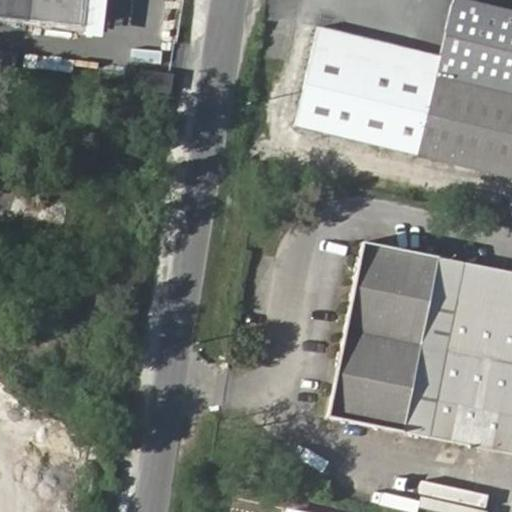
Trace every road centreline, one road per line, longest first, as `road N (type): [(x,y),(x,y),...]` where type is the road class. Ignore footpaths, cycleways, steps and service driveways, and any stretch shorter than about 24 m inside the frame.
road 1 (unclassified): [(148,511),(226,0)]
road 2 (unknown): [(166,391),(276,405),(294,296),(316,253),(357,238),(445,252)]
